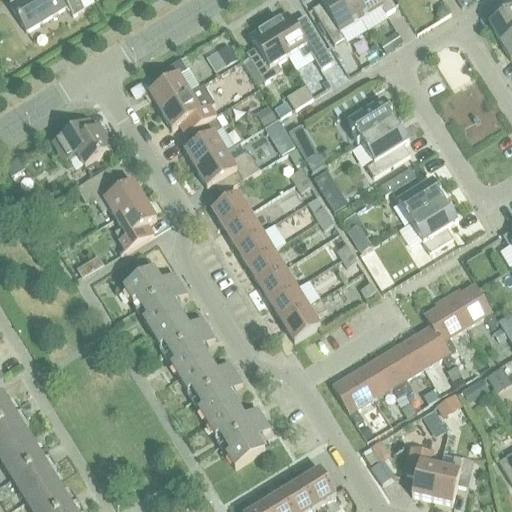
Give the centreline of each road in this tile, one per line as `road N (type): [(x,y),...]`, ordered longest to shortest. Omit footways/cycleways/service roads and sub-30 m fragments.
road 1 (residential): [(299,381),(246,364),(177,253),(184,219),(96,75)]
road 2 (residential): [(482,202),(397,63),(457,27),(511,115)]
road 3 (residential): [(299,381),(385,326),(391,300),(489,239),(482,202)]
road 4 (residential): [(378,511),(299,381)]
road 5 (residential): [(96,75),(216,0)]
